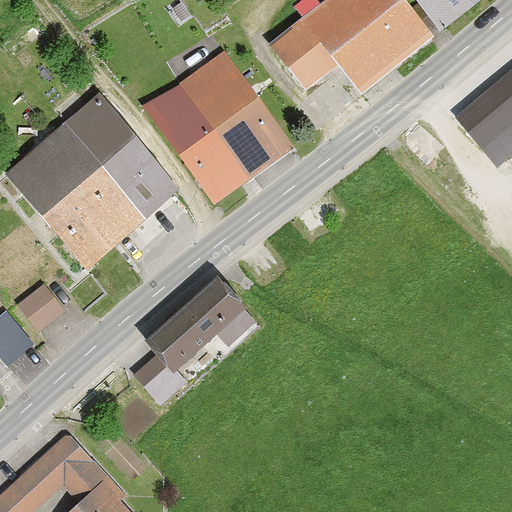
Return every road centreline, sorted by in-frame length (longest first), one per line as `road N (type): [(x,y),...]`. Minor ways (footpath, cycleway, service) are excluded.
road 1 (tertiary): [(0,432),(151,298),(511,9)]
road 2 (track): [(375,123),(511,259)]
